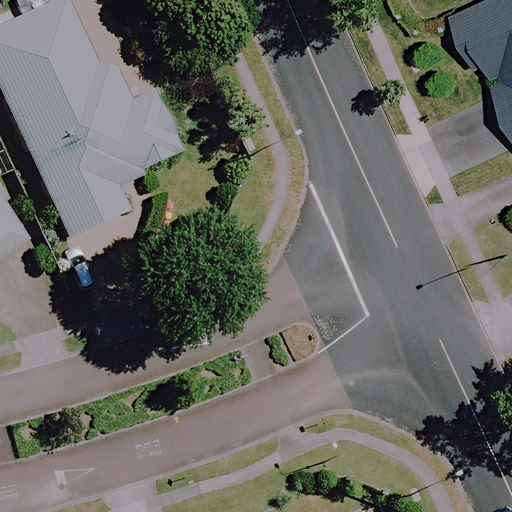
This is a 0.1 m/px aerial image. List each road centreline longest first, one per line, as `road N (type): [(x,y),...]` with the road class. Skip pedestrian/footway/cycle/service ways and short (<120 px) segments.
road 1 (residential): [(429,327),(234,416),(0,481)]
road 2 (residential): [(0,392),(111,365),(269,301),(388,231)]
road 3 (tertiary): [(388,231),(288,0)]
road 4 (tertiary): [(511,503),(429,327)]
